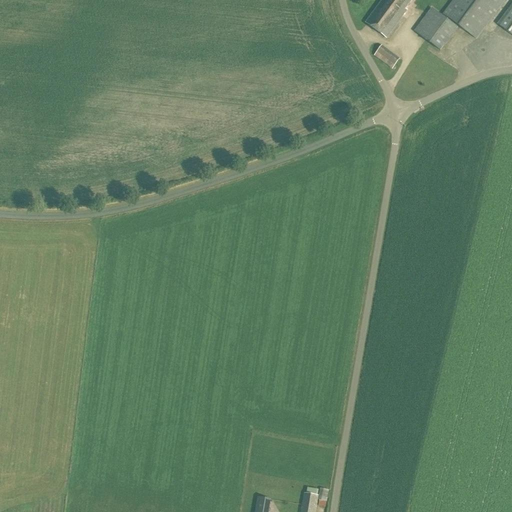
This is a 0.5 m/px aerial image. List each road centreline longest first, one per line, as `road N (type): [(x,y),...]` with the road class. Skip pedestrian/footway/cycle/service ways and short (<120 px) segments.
road 1 (unclassified): [(0,215),(118,209),(393,114)]
road 2 (unclassified): [(325,511),(393,114)]
road 3 (unclassified): [(393,114),(511,70)]
road 4 (unclassified): [(393,114),(342,0)]
